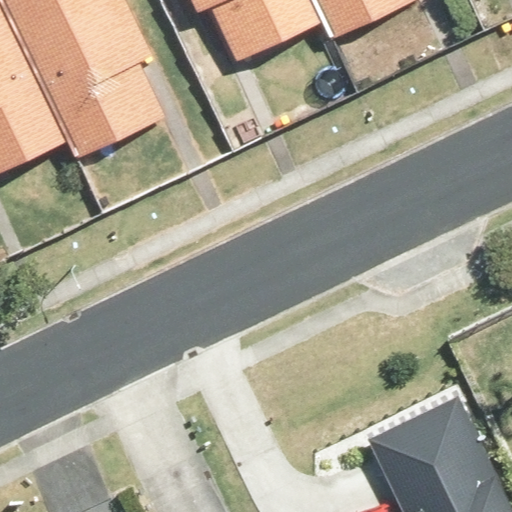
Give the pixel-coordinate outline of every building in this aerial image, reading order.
[(0,0),(0,169),(71,136),(8,0),(0,0)] [(8,0),(71,136),(78,152),(165,113),(140,57),(154,52),(130,0),(8,0)] [(322,19),(313,0),(194,0),(198,7),(212,1),(238,58),(322,19)] [(413,0),(313,0),(322,19),(331,37),(413,0)] [(511,511),(511,496),(458,383),(365,427),(403,507),(393,511),(511,511)]
